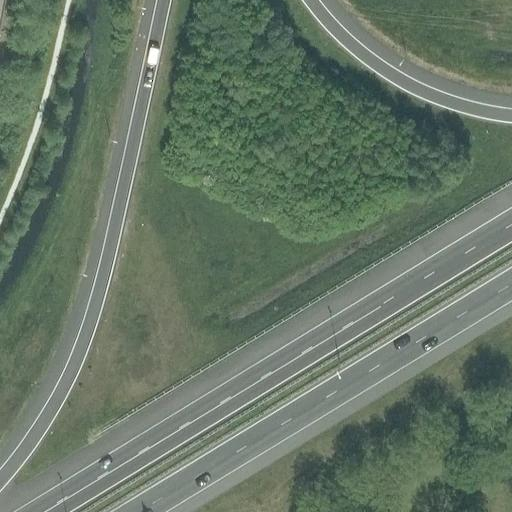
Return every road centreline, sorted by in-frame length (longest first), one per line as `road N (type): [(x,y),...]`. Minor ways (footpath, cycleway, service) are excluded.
road 1 (motorway): [(511,226),(43,511)]
road 2 (motorway): [(162,0),(80,341),(28,443),(0,478)]
road 3 (motorway): [(143,511),(511,286)]
road 4 (motorway): [(511,115),(436,99),(367,62),(308,0)]
